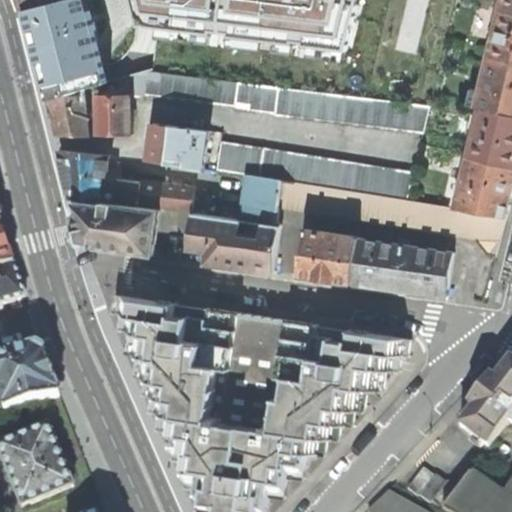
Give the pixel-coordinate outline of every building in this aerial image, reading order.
[(22,0),(25,9),(59,0),(22,0)] [(38,62),(44,86),(66,81),(69,93),(85,88),(111,81),(89,0),(59,0),(25,9),(38,62)] [(139,0),(145,25),(353,50),(364,0),(139,0)] [(511,0),(503,0),(502,8),(511,10),(511,0)] [(511,10),(502,8),(490,57),(491,57),(511,62),(511,10)] [(511,62),(491,57),(479,106),(482,107),(511,113),(511,62)] [(145,97),(146,95),(148,71),(123,78),(125,86),(134,84),(133,96),(145,97)] [(424,133),(431,106),(148,71),(146,95),(236,106),(235,107),(276,113),(276,114),(424,133)] [(56,134),(91,136),(85,88),(69,93),(66,81),(44,86),(49,104),(56,134)] [(100,134),(132,134),(132,95),(98,95),(100,134)] [(511,113),(482,107),(471,155),(511,165),(511,113)] [(149,160),(205,167),(210,131),(154,123),(151,146),(149,160)] [(221,141),(217,169),(251,174),(283,180),(408,200),(415,173),(221,141)] [(71,198),(76,199),(106,203),(106,201),(114,202),(114,200),(193,210),(195,189),(108,179),(110,155),(60,149),(65,172),(71,198)] [(511,197),(511,165),(471,155),(458,208),(507,216),(511,197)] [(283,180),(251,174),(245,220),(277,225),(279,207),(283,180)] [(458,208),(408,200),(283,180),(279,207),(306,211),(307,202),(314,204),(322,214),(331,206),(339,216),(348,209),(356,219),(365,212),(374,222),(383,215),(391,225),(400,218),(408,228),(417,220),(425,231),(434,223),(443,233),(451,226),(460,236),(469,229),(488,254),(496,256),(507,216),(458,208)] [(155,254),(161,208),(114,202),(106,201),(106,203),(76,199),(75,213),(76,220),(80,237),(86,243),(98,244),(98,246),(155,254)] [(239,266),(275,271),(282,225),(277,225),(245,220),(195,213),(190,247),(212,251),(210,262),(239,266)] [(0,268),(15,265),(5,236),(0,220),(0,268)] [(333,280),(354,283),(361,239),(361,236),(307,229),(300,275),(333,280)] [(405,290),(449,296),(454,252),(361,239),(354,283),(405,290)] [(15,265),(0,268),(0,305),(26,298),(20,281),(15,265)] [(406,356),(409,339),(118,295),(115,312),(124,313),(121,329),(132,330),(128,352),(141,354),(140,361),(139,361),(138,370),(137,376),(151,378),(151,379),(148,378),(146,394),(155,395),(152,411),(162,413),(160,428),(159,428),(159,429),(179,433),(175,459),(191,461),(187,487),(203,489),(200,507),(206,508),(205,511),(267,511),(269,506),(271,495),(286,498),(289,476),(305,479),(309,452),(327,455),(330,439),(326,438),(327,437),(341,440),(343,424),(355,426),(357,410),(354,410),(354,409),(367,410),(368,402),(370,389),(367,389),(367,388),(385,391),(388,369),(401,371),(403,356),(406,356)] [(0,356),(0,392),(5,412),(61,397),(54,377),(46,355),(33,348),(0,356)] [(489,448),(509,422),(511,418),(511,361),(510,361),(495,381),(493,379),(486,388),(470,407),(473,410),(460,427),(473,437),(470,441),(481,449),(484,445),(489,448)] [(511,511),(511,418),(509,422),(511,423),(511,484),(504,497),(470,474),(458,489),(443,510),(441,511),(511,511)] [(49,426),(0,445),(0,450),(22,506),(73,486),(62,458),(49,426)] [(419,497),(420,496),(435,476),(424,468),(408,489),(419,497)] [(430,504),(432,502),(447,483),(436,474),(435,476),(420,496),(430,504)] [(432,502),(443,510),(458,489),(448,481),(447,483),(432,502)] [(370,511),(426,511),(389,491),(368,511),(370,511)]
